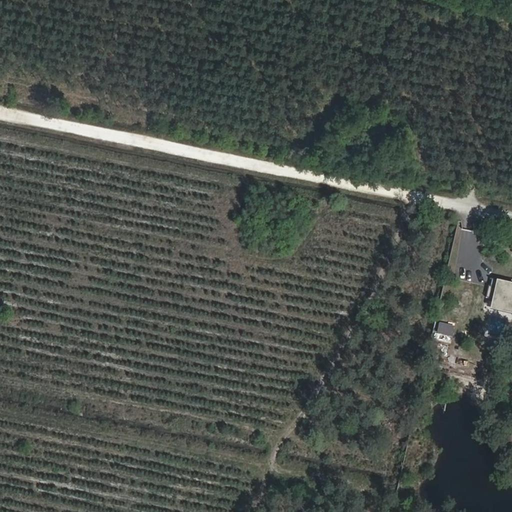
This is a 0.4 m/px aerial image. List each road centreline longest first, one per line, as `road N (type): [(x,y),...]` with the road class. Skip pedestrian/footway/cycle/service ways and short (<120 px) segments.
road 1 (track): [(0,411),(351,482),(367,490),(375,511)]
road 2 (track): [(405,192),(404,228),(367,309),(278,445),(255,511)]
